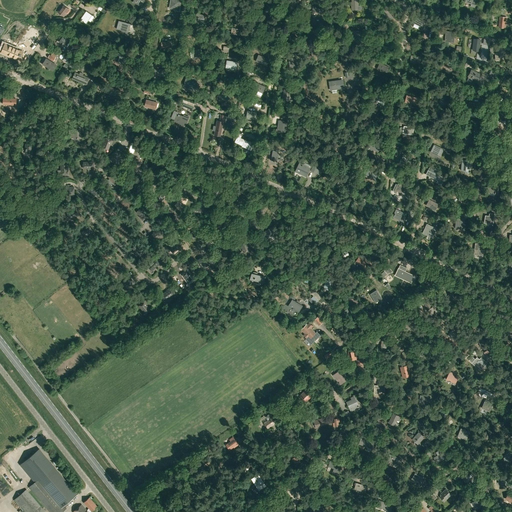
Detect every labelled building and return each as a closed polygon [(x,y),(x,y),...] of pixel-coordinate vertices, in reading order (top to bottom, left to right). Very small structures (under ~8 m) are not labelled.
[(178,0),(171,0),(170,5),(173,6),(172,8),(176,9),(177,9),(176,11),(180,11),(180,7),(179,7),(181,0),(178,0)] [(351,0),(352,2),(351,2),(352,10),(361,10),(361,6),(358,6),(358,3),(358,0),(351,0)] [(267,5),(265,11),(274,14),(275,8),(267,5)] [(60,9),(57,12),(63,17),(69,10),(64,6),(61,10),(60,9)] [(313,11),(311,13),(313,16),(316,16),(317,14),(323,14),(323,9),(319,9),(319,8),(316,8),(316,7),(313,7),(313,11)] [(385,8),(383,13),(385,15),(386,15),(387,16),(388,14),(393,16),(395,12),(385,8)] [(81,18),(86,23),(86,24),(92,15),(86,11),(81,18)] [(196,14),(195,21),(203,22),(205,15),(196,14)] [(414,17),(412,22),(420,26),(418,29),(422,30),(423,27),(425,23),(427,20),(424,19),(423,21),(417,18),(414,17)] [(118,23),(116,29),(123,31),(124,31),(124,32),(126,32),(127,32),(128,32),(129,31),(130,27),(132,27),(133,25),(130,24),(131,24),(123,22),(119,21),(118,23)] [(354,31),(353,41),(359,42),(362,42),(363,38),(359,38),(360,32),(354,31)] [(446,31),(445,40),(449,40),(448,42),(454,42),(455,32),(449,32),(446,31)] [(64,36),(59,42),(62,44),(62,45),(63,45),(66,47),(70,40),(67,38),(67,37),(65,35),(64,36)] [(383,36),(381,39),(382,40),(384,41),(384,43),(388,45),(391,40),(385,37),(384,36),(383,36)] [(26,38),(18,50),(24,54),(32,43),(26,38)] [(497,53),(495,54),(496,60),(500,60),(500,53),(504,53),(503,47),(496,47),(497,53)] [(201,49),(190,51),(191,57),(195,56),(195,57),(195,56),(202,55),(201,49)] [(4,52),(1,60),(16,66),(19,58),(4,52)] [(49,56),(48,58),(53,61),(57,56),(52,53),(50,56),(49,56)] [(120,56),(117,62),(124,65),(127,58),(125,57),(126,55),(119,53),(118,55),(120,56)] [(258,55),(256,61),(267,66),(269,60),(258,55)] [(412,55),(411,63),(420,64),(421,56),(412,55)] [(466,58),(462,66),(466,67),(467,64),(472,66),(474,63),(467,59),(466,58)] [(46,59),(43,64),(53,70),(56,65),(46,59)] [(227,60),(226,67),(226,68),(228,68),(228,69),(232,70),(232,69),(236,70),(237,62),(233,61),(233,62),(229,61),(227,60)] [(378,68),(377,68),(385,72),(386,72),(387,72),(389,67),(380,63),(378,68)] [(442,64),(440,68),(449,73),(450,70),(453,71),(454,69),(451,67),(451,68),(442,64)] [(491,70),(489,75),(497,79),(499,74),(491,70)] [(472,71),(467,80),(471,82),(473,78),(477,80),(480,75),(472,71)] [(75,73),(73,79),(84,83),(86,84),(87,80),(88,78),(83,76),(83,74),(80,72),(79,74),(75,73)] [(187,76),(183,87),(186,87),(189,88),(188,89),(192,90),(192,89),(195,90),(197,83),(190,81),(191,77),(187,76)] [(332,85),(330,86),(330,91),(344,89),(344,85),(342,85),(342,81),(332,82),(332,85)] [(254,82),(251,88),(257,90),(256,93),(261,95),(262,93),(265,87),(254,82)] [(108,86),(105,92),(111,94),(112,92),(118,95),(120,91),(108,86)] [(223,92),(221,95),(227,100),(230,97),(223,92)] [(374,100),(373,103),(380,107),(381,104),(383,104),(385,100),(376,95),(374,100)] [(406,96),(405,102),(415,104),(415,101),(417,101),(418,99),(406,96)] [(147,100),(145,106),(147,107),(146,107),(155,109),(157,103),(147,100)] [(469,102),(467,113),(475,114),(475,115),(476,115),(476,113),(477,106),(472,106),(472,103),(471,103),(469,102)] [(497,113),(496,120),(504,121),(504,122),(505,122),(505,120),(506,110),(502,110),(502,113),(497,113)] [(174,111),(171,118),(175,120),(174,121),(184,125),(185,122),(186,123),(189,117),(184,115),(183,117),(177,114),(178,113),(174,111)] [(247,111),(247,118),(255,119),(256,112),(247,111)] [(214,126),(212,131),(215,132),(214,135),(220,136),(223,123),(223,122),(224,116),(221,115),(220,121),(217,121),(216,126),(214,126)] [(276,129),(276,132),(281,133),(281,132),(285,132),(287,122),(284,122),(279,121),(277,129),(276,129)] [(400,129),(400,130),(403,130),(403,133),(412,135),(414,128),(404,126),(403,130),(400,129)] [(80,128),(69,130),(70,134),(73,133),(74,139),(77,138),(77,139),(78,139),(78,138),(81,138),(80,128)] [(465,133),(464,143),(471,144),(471,140),(474,140),(475,136),(475,135),(465,133)] [(237,137),(235,142),(242,146),(251,150),(254,144),(245,140),(244,142),(240,139),(240,138),(237,137)] [(106,138),(102,147),(108,150),(110,144),(111,145),(113,141),(106,138)] [(371,143),(369,147),(378,151),(378,152),(380,147),(380,146),(379,146),(378,146),(371,143)] [(434,145),(431,152),(437,155),(440,157),(443,149),(434,145)] [(137,150),(133,160),(139,162),(141,157),(142,157),(143,153),(137,150)] [(273,151),(271,160),(273,161),(274,161),(277,162),(278,157),(280,158),(280,159),(283,160),(284,156),(278,155),(279,152),(276,152),(276,151),(273,151)] [(400,161),(399,163),(403,165),(404,162),(408,164),(411,158),(403,155),(401,161),(400,161)] [(156,158),(151,167),(157,170),(159,165),(160,165),(162,161),(156,158)] [(462,160),(461,170),(464,171),(464,173),(469,173),(469,172),(470,172),(470,170),(471,164),(465,163),(465,160),(464,160),(462,160)] [(299,163),(295,172),(306,177),(310,169),(299,163)] [(177,166),(172,176),(178,179),(180,173),(181,174),(183,168),(177,166)] [(430,167),(426,175),(429,176),(438,181),(441,182),(443,177),(440,176),(435,173),(436,170),(430,167)] [(367,171),(365,174),(366,174),(375,178),(375,179),(378,173),(377,173),(368,169),(367,170),(367,169),(366,171),(367,171)] [(116,176),(117,176),(114,172),(109,176),(115,184),(120,180),(116,176)] [(195,175),(192,185),(197,187),(199,182),(200,182),(202,178),(195,175)] [(136,181),(132,190),(138,192),(140,187),(141,188),(143,183),(136,181)] [(488,181),(487,191),(495,193),(494,194),(495,194),(496,192),(495,192),(496,185),(491,185),(491,182),(488,181)] [(94,184),(88,187),(90,191),(91,191),(94,196),(99,193),(94,184)] [(218,184),(214,194),(220,196),(222,191),(223,191),(224,187),(218,184)] [(396,184),(392,191),(394,191),(394,192),(396,192),(401,194),(402,191),(405,193),(406,191),(408,193),(409,191),(410,191),(410,189),(400,184),(399,185),(396,184)] [(459,189),(458,199),(463,199),(463,200),(465,200),(466,193),(469,193),(469,190),(459,189)] [(157,194),(155,200),(161,202),(165,193),(158,190),(156,194),(157,194)] [(235,196),(233,202),(239,204),(242,194),(236,192),(234,196),(235,196)] [(365,198),(362,203),(367,206),(368,204),(373,206),(373,205),(374,205),(374,204),(376,201),(371,199),(371,200),(365,198)] [(257,204),(255,210),(261,212),(265,202),(264,201),(262,200),(258,199),(256,204),(257,204)] [(429,200),(426,205),(435,210),(438,205),(429,200)] [(107,207),(104,210),(108,216),(116,210),(112,205),(108,208),(107,207)] [(193,205),(192,212),(202,214),(203,208),(197,207),(198,206),(193,205)] [(142,208),(136,212),(140,217),(139,217),(141,221),(148,216),(142,208)] [(76,209),(67,214),(71,219),(75,216),(76,217),(80,215),(76,209)] [(396,213),(393,217),(403,222),(404,219),(405,218),(404,218),(405,217),(406,214),(396,209),(395,212),(396,213)] [(485,215),(484,223),(492,224),(492,225),(493,225),(493,222),(494,214),(492,213),(491,216),(485,215)] [(175,214),(169,219),(176,227),(180,223),(177,218),(178,218),(175,214)] [(287,215),(283,221),(292,226),(295,220),(290,218),(291,217),(287,215)] [(228,218),(216,222),(219,229),(227,226),(227,227),(230,226),(228,218)] [(456,218),(455,228),(463,229),(463,230),(464,230),(464,228),(465,222),(463,221),(463,218),(458,218),(456,218)] [(123,220),(118,224),(122,230),(121,230),(124,234),(130,228),(123,220)] [(427,224),(423,233),(432,237),(436,228),(427,224)] [(86,230),(81,233),(85,238),(93,231),(89,226),(85,229),(86,230)] [(272,227),(263,233),(267,239),(276,233),(272,227)] [(198,228),(189,233),(193,239),(198,235),(199,236),(202,234),(198,228)] [(154,233),(149,237),(153,241),(161,235),(157,230),(153,232),(154,233)] [(246,240),(240,243),(244,252),(249,250),(247,245),(248,244),(246,240)] [(177,241),(169,248),(173,253),(178,249),(178,250),(182,247),(177,241)] [(475,244),(474,254),(482,255),(482,256),(483,256),(483,254),(483,248),(480,247),(480,244),(475,243),(475,244)] [(135,244),(130,248),(132,252),(133,251),(137,255),(141,252),(135,244)] [(104,245),(96,252),(100,257),(104,253),(105,253),(108,250),(104,245)] [(360,256),(356,262),(363,267),(367,262),(362,259),(363,258),(360,256)] [(156,258),(148,266),(152,270),(156,266),(157,266),(161,263),(156,258)] [(206,259),(200,263),(206,272),(211,269),(208,264),(209,263),(206,259)] [(117,260),(108,267),(113,272),(117,268),(118,269),(122,265),(117,260)] [(399,268),(396,275),(407,281),(411,283),(414,276),(405,272),(399,268)] [(187,270),(181,275),(187,284),(192,281),(189,275),(190,274),(187,270)] [(251,273),(250,279),(254,280),(253,283),(260,285),(262,276),(257,275),(258,273),(254,272),(253,274),(251,273)] [(130,278),(122,284),(126,289),(130,285),(131,286),(134,283),(130,278)] [(167,291),(163,294),(166,299),(174,293),(170,288),(167,290),(167,291)] [(377,290),(371,294),(375,300),(376,302),(382,299),(381,297),(377,290)] [(452,293),(448,296),(453,302),(456,299),(454,297),(455,297),(452,293)] [(287,305),(287,306),(292,308),(292,309),(294,310),(299,313),(303,306),(292,299),(288,306),(287,305)] [(145,301),(140,305),(146,313),(150,310),(147,305),(148,304),(145,301)] [(427,301),(424,303),(429,310),(428,310),(432,315),(440,309),(437,305),(436,304),(436,305),(432,308),(430,305),(431,305),(427,301)] [(351,307),(345,311),(350,318),(356,314),(351,307)] [(322,313),(315,320),(319,325),(327,318),(322,313)] [(476,314),(475,319),(479,320),(478,322),(482,323),(484,316),(476,314)] [(307,324),(302,329),(305,333),(304,335),(307,338),(309,336),(310,338),(314,342),(321,336),(317,332),(316,333),(311,328),(313,326),(310,323),(308,325),(307,324)] [(493,324),(485,330),(487,333),(495,327),(493,324)] [(452,331),(449,335),(455,341),(456,340),(458,342),(461,338),(452,331)] [(355,350),(349,351),(349,355),(350,354),(351,357),(350,357),(351,360),(355,359),(356,363),(358,363),(358,364),(365,363),(364,359),(363,360),(362,359),(359,360),(359,361),(357,361),(357,358),(356,353),(355,353),(355,350)] [(433,350),(429,354),(434,359),(438,356),(433,350)] [(330,351),(324,356),(327,360),(333,355),(330,351)] [(473,357),(469,360),(472,363),(474,365),(476,364),(481,369),(487,363),(481,358),(479,360),(477,358),(475,359),(473,357)] [(407,366),(401,367),(403,377),(410,376),(408,369),(407,369),(407,366)] [(340,371),(334,375),(340,384),(347,380),(340,371)] [(450,372),(446,379),(450,381),(450,382),(450,383),(454,385),(455,384),(458,378),(452,375),(453,373),(450,372)] [(374,385),(374,392),(374,393),(375,394),(376,394),(377,394),(378,394),(378,393),(379,392),(384,393),(385,386),(374,385)] [(308,389),(301,396),(306,401),(311,396),(310,395),(312,393),(308,389)] [(421,395),(419,402),(429,404),(430,398),(428,397),(428,396),(425,396),(421,395)] [(352,399),(347,401),(348,403),(351,410),(355,408),(358,406),(358,407),(359,407),(359,406),(358,406),(354,397),(354,396),(351,397),(351,398),(352,399)] [(486,401),(482,408),(490,412),(493,404),(486,401)] [(268,420),(264,423),(268,428),(275,423),(269,414),(267,416),(269,418),(268,419),(268,420)] [(389,423),(395,425),(399,416),(393,414),(389,423)] [(322,426),(320,421),(318,421),(318,420),(316,421),(315,420),(313,420),(312,421),(313,423),(314,423),(316,428),(322,426)] [(470,432),(461,428),(458,436),(466,440),(470,432)] [(419,432),(413,439),(418,444),(424,437),(419,432)] [(238,445),(233,438),(230,440),(231,442),(226,445),(230,449),(235,445),(236,446),(238,445)] [(361,438),(359,444),(372,449),(375,441),(369,439),(368,441),(361,438)] [(49,511),(62,511),(67,508),(64,505),(77,494),(39,449),(21,464),(36,481),(29,487),(49,511)] [(295,463),(302,457),(297,451),(293,454),(296,456),(294,458),(292,459),(295,463)] [(445,458),(442,453),(434,458),(437,463),(445,458)] [(401,463),(398,462),(400,458),(390,454),(388,460),(395,463),(393,466),(397,468),(398,464),(401,465),(401,463)] [(331,461),(329,466),(334,468),(333,473),(337,474),(339,470),(341,464),(331,461)] [(469,469),(464,474),(465,476),(463,478),(466,481),(473,474),(469,469)] [(415,474),(412,479),(419,483),(417,485),(420,487),(425,479),(415,474)] [(253,491),(255,494),(260,491),(259,491),(263,489),(262,488),(265,486),(263,484),(261,479),(260,480),(257,476),(252,479),(257,487),(255,489),(253,491)] [(297,482),(293,493),(296,494),(298,489),(300,490),(301,488),(306,489),(307,486),(297,482)] [(354,489),(365,492),(367,486),(356,483),(355,483),(354,485),(356,485),(354,489)] [(25,511),(45,511),(26,489),(14,499),(25,511)] [(447,489),(441,494),(443,496),(440,498),(444,501),(451,495),(447,489)] [(91,511),(97,507),(89,497),(84,502),(89,509),(87,511),(81,504),(73,511),(72,511),(91,511)] [(480,497),(473,502),(478,508),(482,505),(480,502),(483,500),(480,497)] [(393,506),(383,502),(381,507),(391,511),(393,506)] [(325,505),(323,503),(319,506),(318,506),(312,511),(318,511),(322,508),(322,507),(325,505)]
